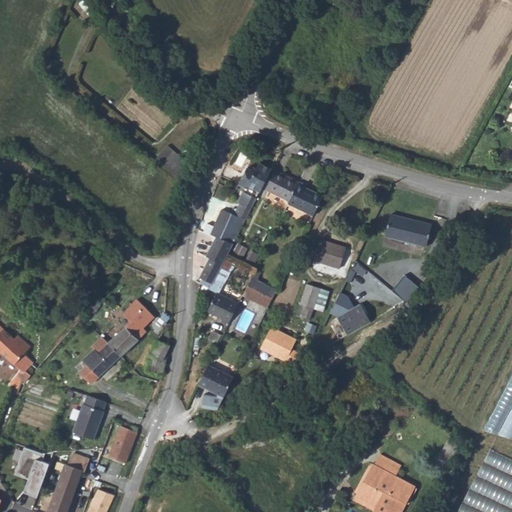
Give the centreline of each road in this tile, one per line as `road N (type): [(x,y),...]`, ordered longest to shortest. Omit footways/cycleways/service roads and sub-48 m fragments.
road 1 (residential): [(160,415),(193,431),(216,431),(365,343),(392,322),(478,192)]
road 2 (residential): [(160,415),(177,364),(190,220),(238,122)]
road 3 (residential): [(238,122),(478,192)]
road 4 (track): [(187,268),(143,261),(41,181),(0,168)]
road 5 (residential): [(96,0),(192,96),(238,122)]
road 6 (unclassified): [(238,122),(298,0)]
